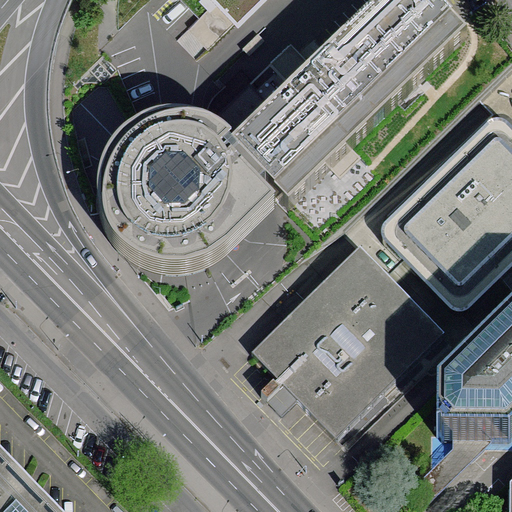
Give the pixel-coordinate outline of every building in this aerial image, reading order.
[(163,258),(186,259),(213,249),(277,192),(262,174),(266,171),(274,180),(290,197),(326,164),(340,179),(362,158),(347,141),(467,25),(451,7),(444,0),(370,0),(307,60),(292,46),(272,65),(285,81),(232,133),(230,131),(233,128),(216,113),(195,105),(171,104),(148,109),(123,124),(107,144),(98,171),(100,192),(105,215),(119,236),(140,251),(163,258)] [(264,0),(213,0),(178,40),(194,59),(264,0)] [(511,123),(510,121),(499,117),(489,120),(382,226),(382,233),(384,239),(453,311),(460,313),(467,311),(511,267),(511,123)] [(361,249),(254,353),(279,380),(262,399),(267,404),(283,418),(299,402),(337,444),(445,333),(361,249)] [(511,326),(437,395),(440,436),(451,445),(460,445),(459,453),(429,481),(431,508),(497,445),(510,445),(511,443),(511,326)] [(0,511),(49,511),(0,461),(0,511)]
